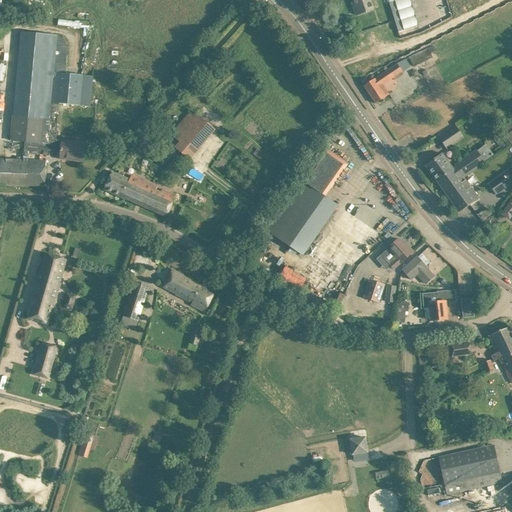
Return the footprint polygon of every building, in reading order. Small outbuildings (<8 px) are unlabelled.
[(373,9),(370,0),(353,0),(354,2),(352,2),(356,15),(373,9)] [(388,0),(400,36),(406,34),(395,0),(388,0)] [(25,142),(24,153),(44,155),(50,155),(50,150),(57,72),(58,65),(55,64),(57,35),(22,32),(12,140),(25,142)] [(435,50),(433,46),(409,57),(413,67),(433,58),(430,52),(435,50)] [(398,64),(364,86),(375,103),(383,98),(389,94),(388,94),(383,85),(393,78),(395,80),(404,74),(403,73),(398,64)] [(92,76),(57,72),(50,150),(61,151),(61,159),(83,161),(84,143),(62,141),(56,140),(59,104),(59,103),(90,106),(91,92),(95,92),(96,84),(92,84),(92,76)] [(174,147),(190,160),(216,130),(191,109),(170,134),(179,142),(174,147)] [(511,117),(509,119),(504,122),(507,126),(501,130),(504,133),(511,127),(511,117)] [(448,134),(453,142),(463,136),(457,127),(448,134)] [(506,145),(500,140),(497,144),(503,149),(506,145)] [(486,145),(477,151),(476,150),(455,165),(456,167),(454,169),(442,153),(426,165),(459,212),(479,198),(464,177),(485,162),(484,161),(493,154),(486,145)] [(325,149),(303,181),(268,231),(303,255),(337,205),(325,197),(348,164),(325,149)] [(0,159),(0,185),(45,186),(46,160),(0,159)] [(171,161),(166,170),(176,175),(177,173),(183,177),(187,170),(171,161)] [(511,168),(489,185),(496,194),(511,182),(511,168)] [(104,189),(142,206),(152,184),(131,175),(129,180),(112,172),(104,189)] [(152,184),(142,206),(166,217),(176,195),(152,184)] [(511,215),(511,200),(502,214),(509,219),(511,215)] [(478,214),(481,219),(489,213),(486,208),(478,214)] [(399,239),(388,248),(381,255),(393,269),(401,263),(413,252),(408,246),(407,248),(399,239)] [(375,251),(379,256),(388,247),(383,242),(375,251)] [(45,253),(29,311),(26,319),(48,325),(67,260),(45,253)] [(417,257),(410,263),(402,270),(411,280),(417,274),(426,284),(434,276),(426,267),(426,266),(417,257)] [(286,266),(278,278),(298,291),(306,278),(286,266)] [(191,305),(205,312),(215,291),(173,270),(163,287),(176,294),(176,295),(192,303),(191,305)] [(363,297),(379,303),(385,285),(369,279),(363,297)] [(387,285),(385,302),(394,303),(397,286),(387,285)] [(429,293),(423,293),(424,308),(430,308),(430,311),(431,321),(447,319),(447,309),(446,302),(456,301),(455,291),(438,292),(429,293)] [(145,298),(131,293),(124,316),(138,320),(145,298)] [(473,298),(461,299),(463,318),(475,317),(473,298)] [(407,315),(409,302),(398,301),(395,326),(398,327),(399,322),(405,323),(406,315),(407,315)] [(191,337),(200,340),(203,330),(194,327),(191,337)] [(493,361),(499,358),(505,355),(506,358),(511,355),(511,334),(508,327),(488,336),(496,353),(491,355),(493,361)] [(478,340),(470,341),(450,344),(452,357),(471,354),(471,349),(479,348),(478,340)] [(56,350),(42,346),(34,374),(48,378),(56,350)] [(505,355),(499,358),(511,386),(511,385),(511,355),(506,358),(505,355)] [(482,363),(484,368),(492,365),(490,360),(482,363)] [(492,365),(484,368),(487,374),(494,371),(492,365)] [(84,435),(82,442),(91,444),(93,438),(84,435)] [(365,437),(351,440),(353,454),(367,452),(365,437)] [(445,485),(447,495),(502,482),(500,472),(494,445),(439,457),(445,485)] [(212,509),(224,507),(222,500),(210,502),(212,509)]
